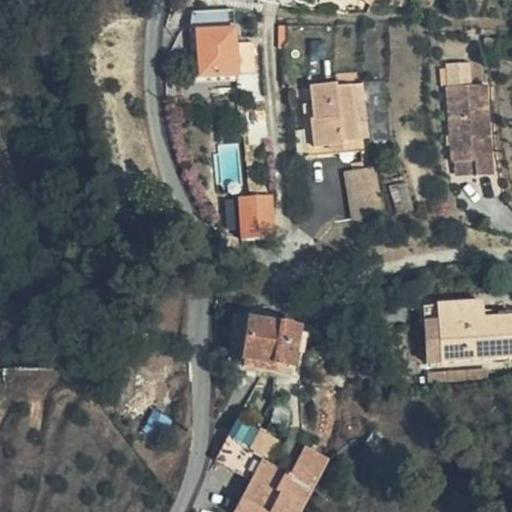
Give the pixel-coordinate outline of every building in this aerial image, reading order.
[(227,58),(221,24),(187,29),(188,39),(197,88),(232,81),(242,79),(238,57),(227,58)] [(197,88),(188,39),(178,40),(190,98),(233,91),(232,81),(197,88)] [(242,42),(244,73),(258,72),(256,41),(242,42)] [(295,142),(337,138),(333,85),(291,88),(291,98),(295,142)] [(431,164),(435,165),(454,165),(454,176),(455,179),(472,179),(472,89),(432,89),(431,164)] [(337,150),(337,138),(295,142),(291,98),(282,98),(286,154),(337,150)] [(353,163),(327,171),(342,220),(368,212),(353,163)] [(454,165),(435,165),(435,176),(454,176),(454,165)] [(239,195),(242,238),(278,235),(275,192),(239,195)] [(457,284),(397,290),(404,346),(497,337),(492,297),(459,299),(457,284)] [(298,315),(293,298),(240,311),(249,348),(283,342),(281,332),(306,326),(303,314),(298,315)] [(260,416),(240,404),(211,450),(247,474),(229,508),(235,511),(293,511),(325,457),(305,446),(289,470),(262,456),(271,438),(255,426),(260,416)]
